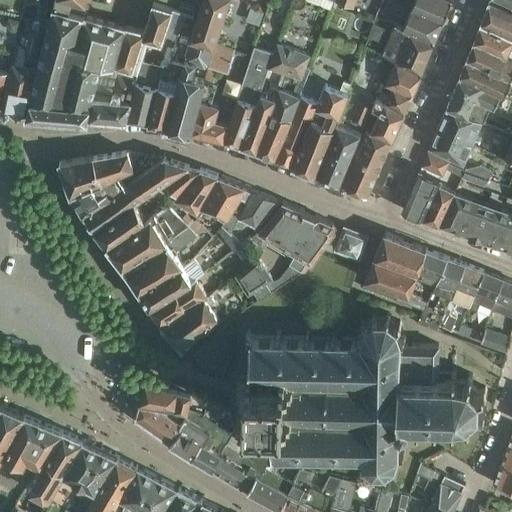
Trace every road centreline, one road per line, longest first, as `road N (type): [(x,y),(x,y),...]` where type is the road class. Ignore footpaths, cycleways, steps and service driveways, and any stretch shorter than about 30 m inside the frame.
road 1 (unclassified): [(0,299),(50,323),(111,416),(263,511)]
road 2 (residential): [(314,197),(158,142),(123,137),(34,149)]
road 3 (residential): [(382,220),(474,0)]
road 4 (residential): [(511,268),(382,220)]
road 5 (residential): [(511,386),(466,511)]
